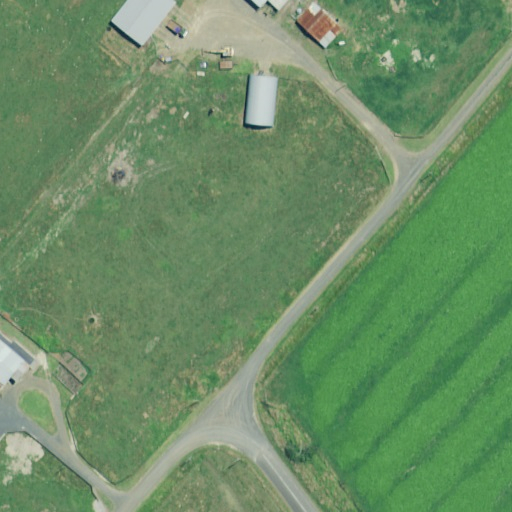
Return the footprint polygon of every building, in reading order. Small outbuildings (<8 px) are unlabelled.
[(143,46),(177,2),(173,0),(127,0),(111,22),(143,46)] [(251,0),(261,8),(268,0),(269,0),(280,10),(289,0),(251,0)] [(313,2),(296,21),(325,48),(343,30),(313,2)] [(279,79),(250,75),(245,123),(274,126),(279,79)] [(0,338),(0,391),(27,363),(0,338)]
